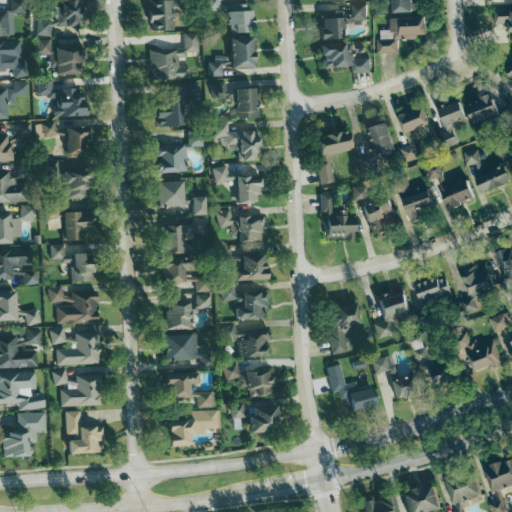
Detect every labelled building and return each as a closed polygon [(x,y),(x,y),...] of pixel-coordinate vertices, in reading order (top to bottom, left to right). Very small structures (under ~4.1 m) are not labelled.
[(0,36),(18,36),(17,14),(31,13),(29,0),(13,0),(15,11),(0,11),(0,36)] [(82,26),(82,0),(57,0),(57,21),(38,21),(37,35),(50,36),(50,25),(82,26)] [(148,0),(149,30),(171,29),(171,0),(148,0)] [(212,0),(216,11),(226,8),(223,0),(212,0)] [(391,0),(392,12),(414,11),(413,0),(391,0)] [(252,32),(251,4),(227,5),(228,33),(252,32)] [(364,17),(364,4),(353,4),(353,17),(364,17)] [(510,39),(511,39),(511,8),(493,8),(493,23),(510,23),(510,39)] [(377,29),(378,52),(397,51),(397,37),(426,37),(425,16),(390,17),(391,29),(377,29)] [(343,39),(343,17),(323,17),(323,39),(343,39)] [(149,51),(149,80),(188,79),(188,67),(179,67),(179,60),(186,60),(186,53),(197,53),(196,33),(182,34),(182,50),(149,51)] [(254,37),(231,37),(231,68),(254,68),(254,37)] [(82,49),(51,50),(51,39),(36,39),(36,55),(49,55),(49,74),(82,74),(82,49)] [(25,60),(20,60),(19,41),(0,41),(0,76),(25,76),(25,60)] [(350,72),(370,71),(369,57),(354,57),(354,43),(321,44),(322,68),(350,67),(350,72)] [(228,76),(227,60),(211,61),(212,76),(228,76)] [(0,119),(14,119),(14,104),(20,104),(20,96),(32,96),(32,81),(17,81),(17,89),(0,88),(0,119)] [(51,88),(51,81),(37,81),(37,97),(54,96),(55,116),(84,115),(83,87),(51,88)] [(242,89),(229,89),(230,83),(216,82),(216,99),(242,100),(242,89)] [(197,83),(184,83),(184,101),(197,101),(197,83)] [(255,88),(235,88),(235,117),(255,117),(255,88)] [(499,112),(491,93),(466,104),(474,123),(499,112)] [(183,126),(183,101),(156,101),(156,126),(183,126)] [(451,127),(466,122),(460,101),(438,108),(446,132),(438,135),(442,148),(456,144),(451,127)] [(421,137),(417,127),(427,124),(422,108),(399,115),(407,141),(421,137)] [(86,154),(84,127),(55,128),(55,121),(41,122),(42,136),(65,135),(66,155),(86,154)] [(394,150),(385,122),(366,128),(375,156),(394,150)] [(258,130),(227,132),(226,124),(216,124),(218,145),(238,144),(239,161),(260,160),(258,130)] [(333,182),(328,154),(351,150),(348,132),(315,137),(322,184),(333,182)] [(0,161),(10,161),(10,135),(0,135),(0,161)] [(406,160),(417,155),(411,144),(400,149),(406,160)] [(183,145),(155,145),(155,172),(183,172),(183,145)] [(448,209),(475,198),(467,178),(446,187),(436,163),(425,167),(430,178),(435,176),(448,209)] [(475,178),(484,194),(511,180),(503,163),(475,178)] [(0,202),(26,201),(25,180),(32,180),(31,164),(16,165),(17,172),(0,173),(0,202)] [(233,202),(260,201),(259,177),(226,178),(225,167),(214,168),(215,182),(233,182),(233,202)] [(89,172),(62,172),(62,198),(89,198),(89,172)] [(186,206),(186,215),(204,214),(204,197),(182,197),(182,182),(156,182),(157,207),(186,206)] [(436,210),(427,189),(420,192),(416,183),(398,191),(412,221),(436,210)] [(336,215),(349,215),(350,205),(339,205),(340,193),(337,193),(336,215)] [(320,194),(323,238),(354,236),(352,209),(335,211),(334,194),(320,194)] [(199,197),(199,215),(212,215),(212,197),(199,197)] [(370,235),(385,231),(382,219),(394,216),(389,198),(363,205),(370,235)] [(59,218),(56,203),(43,205),(46,220),(59,218)] [(0,214),(0,243),(18,244),(19,217),(31,217),(31,206),(20,206),(19,215),(0,214)] [(229,242),(263,242),(263,216),(230,216),(230,211),(216,211),(216,228),(229,228),(229,242)] [(81,240),(81,230),(89,230),(89,218),(79,218),(79,212),(62,212),(62,240),(81,240)] [(186,232),(204,232),(204,221),(186,221),(186,232)] [(183,225),(161,225),(161,253),(183,253),(183,225)] [(68,245),(53,245),(53,259),(68,259),(68,245)] [(511,247),(498,253),(507,278),(498,281),(503,295),(511,291),(511,247)] [(30,265),(30,250),(0,250),(0,280),(12,280),(12,265),(30,265)] [(93,253),(70,253),(70,281),(93,281),(93,253)] [(265,256),(232,256),(232,281),(265,281),(265,256)] [(208,277),(184,278),(183,268),(192,268),(191,258),(160,259),(161,283),(195,282),(196,290),(208,290),(208,277)] [(460,269),(471,296),(460,300),(464,313),(478,308),(473,295),(494,287),(484,260),(460,269)] [(17,267),(18,286),(41,284),(39,266),(17,267)] [(417,282),(424,311),(416,313),(419,322),(432,318),(427,299),(449,293),(445,275),(417,282)] [(220,287),(221,302),(236,302),(236,319),(268,318),(267,292),(234,293),(234,286),(220,287)] [(16,291),(0,291),(0,321),(15,322),(16,291)] [(377,338),(393,335),(390,322),(399,319),(397,313),(409,311),(404,292),(378,299),(384,322),(373,324),(377,338)] [(96,294),(59,296),(60,322),(98,321),(96,294)] [(163,330),(191,330),(191,308),(208,308),(208,295),(194,295),(194,303),(163,303),(163,330)] [(328,307),(330,353),(346,353),(344,325),(357,325),(356,305),(328,307)] [(39,323),(37,309),(24,311),(25,324),(39,323)] [(511,340),(511,331),(506,313),(490,319),(495,332),(507,327),(511,340)] [(238,357),(268,356),(268,330),(234,331),(234,326),(226,326),(227,339),(238,339),(238,357)] [(0,366),(35,366),(35,344),(39,344),(39,329),(20,330),(21,336),(0,336),(0,366)] [(99,363),(98,331),(50,332),(50,346),(55,346),(55,364),(99,363)] [(195,335),(163,335),(164,360),(199,360),(199,368),(213,368),(213,354),(195,354),(195,335)] [(473,372),(499,365),(492,344),(467,351),(473,372)] [(379,374),(389,372),(391,380),(402,378),(396,355),(376,361),(379,374)] [(273,394),(268,368),(237,373),(236,364),(223,366),(226,380),(236,379),(238,389),(248,387),(249,398),(273,394)] [(331,394),(343,391),(348,413),(376,407),(372,387),(357,391),(355,382),(344,384),(339,365),(326,368),(331,394)] [(43,391),(34,391),(34,372),(0,372),(0,403),(18,403),(18,410),(43,409),(43,391)] [(61,405),(101,405),(100,373),(52,373),(52,386),(60,386),(61,405)] [(214,403),(214,392),(190,392),(190,384),(198,384),(198,373),(166,373),(166,403),(214,403)] [(391,380),(396,399),(420,394),(416,375),(391,380)] [(276,433),(276,405),(231,405),(231,418),(249,419),(249,433),(276,433)] [(190,446),(189,432),(219,431),(218,410),(168,412),(169,447),(190,446)] [(66,411),(66,454),(102,453),(102,428),(80,428),(79,411),(66,411)] [(1,457),(32,456),(32,433),(44,432),(44,412),(16,413),(16,434),(1,434),(1,457)] [(511,484),(511,458),(484,467),(491,491),(511,484)] [(481,494),(474,470),(445,479),(453,503),(481,494)] [(402,493),(407,511),(430,511),(440,509),(433,484),(402,493)] [(396,511),(392,495),(361,503),(363,511),(396,511)]
